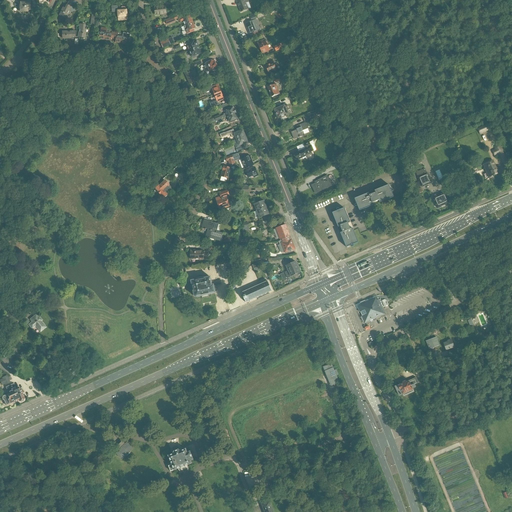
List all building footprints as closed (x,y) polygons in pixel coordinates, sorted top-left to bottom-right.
[(20,3),(19,11),(28,12),(28,9),(30,9),(30,2),(28,2),(28,0),(18,0),(18,3),(20,3)] [(241,12),(249,9),(246,3),(249,2),(247,0),(237,0),(236,1),(241,12)] [(60,15),(66,18),(69,11),(70,12),(71,12),(72,12),(73,12),(74,12),(74,11),(75,11),(75,10),(76,9),(73,8),(75,3),(69,2),(68,5),(65,4),(60,15)] [(156,15),(163,14),(163,13),(166,12),(165,6),(155,7),(156,15)] [(126,9),(126,7),(122,7),(122,8),(118,8),(118,11),(119,20),(127,19),(127,17),(128,16),(127,14),(127,13),(127,12),(127,10),(126,9)] [(187,24),(193,22),(191,15),(185,18),(184,17),(178,19),(180,22),(185,20),(187,24)] [(167,25),(174,22),(176,22),(175,20),(178,19),(177,16),(165,20),(167,25)] [(256,32),(260,30),(257,23),(254,25),(252,21),(247,23),(249,27),(247,28),(250,34),(256,32)] [(193,22),(187,24),(187,25),(184,26),(186,30),(182,32),(183,35),(187,33),(187,34),(194,31),(193,29),(196,29),(193,22)] [(79,31),(79,37),(86,38),(87,26),(80,25),(79,31)] [(114,39),(115,32),(112,32),(112,34),(110,34),(110,32),(107,31),(107,29),(102,28),(100,39),(110,41),(111,38),(114,39)] [(116,42),(124,44),(127,45),(128,38),(130,39),(131,34),(124,33),(123,36),(117,35),(118,33),(115,32),(114,39),(116,39),(116,42)] [(163,48),(171,45),(168,39),(161,42),(163,48)] [(189,51),(198,47),(198,46),(199,45),(199,44),(199,42),(198,41),(197,41),(196,41),(190,43),(189,40),(185,42),(184,43),(184,44),(185,45),(186,45),(187,45),(189,51)] [(264,43),(263,40),(258,42),(263,53),(269,50),(266,42),(264,43)] [(276,52),(289,46),(287,41),(274,47),(276,52)] [(198,47),(189,51),(192,57),(192,58),(193,58),(194,58),(195,58),(196,58),(196,57),(197,57),(197,56),(197,55),(196,55),(198,54),(201,53),(198,47)] [(180,62),(182,68),(188,65),(186,60),(180,62)] [(215,64),(213,60),(205,64),(206,67),(203,68),(205,73),(209,71),(209,70),(214,68),(215,70),(218,69),(217,67),(216,63),(215,64)] [(273,62),(272,60),(267,62),(268,65),(266,66),(269,72),(272,70),(273,73),(277,71),(274,65),(275,65),(274,62),(273,62)] [(190,84),(197,81),(194,76),(196,75),(194,71),(186,74),(190,84)] [(215,95),(222,92),(221,91),(220,91),(218,84),(217,84),(218,85),(212,87),(210,84),(203,87),(205,93),(213,90),(215,95)] [(272,97),(280,94),(276,84),(268,87),(272,97)] [(222,92),(215,95),(217,99),(209,102),(212,108),(219,105),(217,102),(223,99),(224,100),(221,93),(222,93),(222,92)] [(288,108),(287,105),(285,106),(284,106),(274,110),(278,119),(280,118),(281,118),(286,117),(286,116),(288,115),(286,109),(288,108)] [(228,116),(236,113),(235,109),(234,109),(233,107),(226,110),(228,116)] [(236,113),(228,116),(230,122),(235,120),(235,121),(237,120),(237,119),(238,119),(236,113)] [(305,122),(312,119),(310,113),(302,116),(305,122)] [(297,130),(291,132),(294,138),(294,139),(295,139),(300,137),(301,137),(303,135),(302,132),(303,131),(306,130),(308,129),(307,126),(306,123),(297,126),(298,129),(297,130)] [(477,129),(480,134),(492,129),(490,123),(477,129)] [(237,140),(245,136),(243,131),(235,134),(233,130),(224,133),(220,135),(221,138),(231,134),(232,138),(236,136),(237,140)] [(245,136),(237,140),(233,141),(236,148),(238,153),(245,150),(243,144),(247,142),(245,136)] [(503,165),(508,163),(502,150),(501,148),(499,144),(494,147),(496,150),(493,151),(495,154),(497,153),(503,165)] [(311,145),(305,148),(294,154),(297,160),(301,157),(302,158),(312,153),(312,152),(314,151),(312,145),(311,145)] [(233,155),(226,158),(227,161),(228,161),(229,161),(229,163),(230,165),(231,165),(231,166),(232,167),(233,167),(236,165),(235,161),(234,159),(233,155)] [(250,156),(241,159),(243,164),(245,168),(249,167),(252,165),(254,165),(252,161),(250,156)] [(493,161),(483,165),(484,168),(487,174),(489,177),(498,173),(493,161)] [(221,176),(228,178),(231,168),(224,166),(221,176)] [(245,168),(242,170),(243,173),(246,171),(249,177),(253,175),(254,177),(258,176),(255,167),(250,170),(249,167),(245,168)] [(417,182),(415,183),(417,188),(421,186),(422,188),(432,183),(427,173),(425,168),(416,172),(418,177),(417,177),(418,178),(416,179),(417,182)] [(331,186),(327,176),(316,181),(317,183),(311,185),(311,186),(312,186),(316,194),(331,186)] [(164,197),(167,194),(171,190),(171,189),(172,188),(165,181),(156,189),(156,190),(155,191),(159,196),(161,194),(164,197)] [(389,185),(355,199),(359,211),(360,211),(374,205),(373,203),(379,200),(379,202),(380,202),(380,203),(394,197),(389,185)] [(228,201),(227,197),(229,196),(228,191),(220,193),(221,197),(216,198),(218,205),(220,212),(231,208),(229,201),(228,201)] [(438,209),(441,207),(450,203),(445,193),(433,198),(438,209)] [(256,211),(266,208),(266,206),(267,206),(266,204),(265,204),(264,201),(253,205),(256,211)] [(266,208),(256,211),(258,218),(269,214),(268,211),(269,211),(268,208),(267,209),(266,208)] [(333,213),(332,213),(335,220),(338,227),(340,226),(343,232),(341,233),(340,233),(344,241),(346,246),(346,247),(356,243),(358,242),(357,238),(353,228),(352,228),(350,229),(350,228),(348,223),(349,223),(350,222),(350,221),(349,220),(345,211),(345,208),(344,208),(339,210),(332,213),(333,213)] [(208,230),(216,232),(219,224),(204,220),(202,228),(208,230)] [(285,225),(276,229),(280,241),(282,240),(289,238),(288,235),(289,234),(286,226),(286,225),(285,225)] [(223,234),(216,232),(208,230),(206,237),(221,241),(223,234)] [(283,243),(282,243),(282,244),(279,246),(281,252),(283,252),(285,251),(286,252),(295,249),(291,240),(290,240),(289,238),(282,240),(283,243)] [(196,252),(196,251),(191,251),(191,259),(199,258),(199,259),(204,259),(204,251),(196,252)] [(285,273),(287,279),(300,273),(297,265),(296,262),(295,262),(287,266),(287,267),(286,268),(288,271),(285,273)] [(240,273),(249,267),(245,263),(237,269),(240,273)] [(212,285),(210,277),(205,278),(202,277),(199,278),(196,280),(191,281),(193,287),(192,288),(192,290),(193,290),(194,296),(195,297),(196,297),(197,297),(202,296),(202,298),(209,297),(209,295),(215,293),(215,290),(216,290),(215,286),(214,286),(214,285),(212,285)] [(245,292),(241,293),(242,294),(242,296),(243,297),(244,299),(244,300),(246,302),(249,301),(250,301),(250,300),(253,299),(254,299),(257,297),(258,297),(261,295),(261,296),(262,295),(265,294),(266,294),(266,293),(267,293),(268,292),(268,293),(269,292),(271,291),(272,291),(272,290),(268,282),(268,281),(267,281),(267,282),(265,283),(264,283),(262,284),(261,284),(258,286),(257,286),(256,287),(254,288),(254,287),(253,288),(252,289),(250,290),(250,289),(249,289),(249,290),(247,291),(246,291),(245,291),(245,292)] [(229,291),(235,288),(235,282),(230,282),(231,286),(227,288),(229,291)] [(382,301),(381,299),(377,301),(377,300),(360,308),(362,312),(361,312),(362,316),(363,315),(366,321),(372,318),(372,320),(374,319),(374,317),(383,313),(380,309),(389,305),(387,300),(385,300),(382,301)] [(31,320),(30,321),(32,323),(31,324),(30,325),(33,328),(35,327),(36,326),(40,331),(41,331),(41,332),(42,331),(45,328),(44,328),(45,327),(45,326),(46,326),(41,320),(42,320),(40,317),(39,318),(39,317),(37,318),(36,316),(35,316),(34,316),(31,319),(32,319),(31,320)] [(440,345),(437,338),(434,339),(434,338),(430,340),(431,341),(428,342),(430,349),(433,347),(433,348),(438,346),(438,345),(440,345)] [(447,349),(454,347),(452,339),(448,340),(449,341),(445,343),(446,347),(445,347),(445,348),(446,348),(447,349)] [(334,371),(331,364),(324,367),(331,386),(339,382),(336,375),(338,375),(336,370),(334,371)] [(5,385),(10,382),(7,376),(2,378),(3,379),(0,379),(0,380),(2,385),(5,383),(5,385)] [(398,386),(397,386),(400,395),(404,394),(404,396),(405,395),(408,394),(414,392),(413,390),(413,389),(416,388),(417,388),(415,385),(419,383),(418,380),(417,378),(409,381),(407,382),(407,381),(406,381),(405,379),(403,380),(403,381),(402,381),(400,381),(401,384),(398,386)] [(16,389),(13,384),(6,387),(9,394),(8,395),(5,396),(4,395),(2,396),(2,398),(3,400),(4,400),(6,405),(10,403),(13,402),(19,400),(19,401),(19,400),(20,401),(21,401),(23,401),(23,399),(23,398),(19,388),(16,389)] [(125,443),(123,441),(115,448),(118,451),(116,454),(122,460),(126,456),(127,457),(131,453),(130,452),(134,448),(127,441),(125,443)] [(188,453),(186,449),(181,451),(181,450),(180,450),(179,449),(175,450),(175,451),(174,453),(175,453),(170,455),(173,464),(169,466),(171,471),(175,469),(175,470),(192,463),(191,461),(194,460),(191,452),(188,453)] [(269,501),(261,504),(261,505),(264,511),(273,511),(269,501)]
